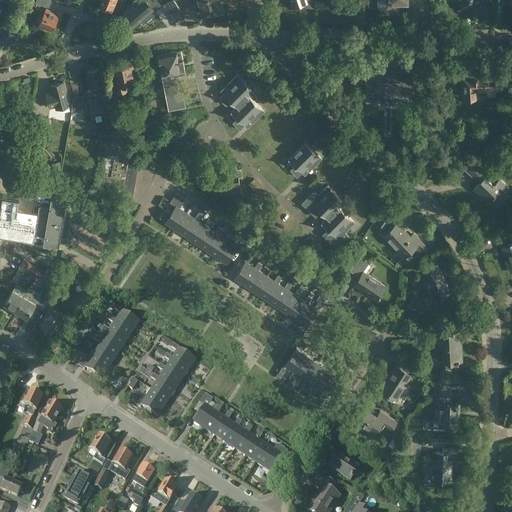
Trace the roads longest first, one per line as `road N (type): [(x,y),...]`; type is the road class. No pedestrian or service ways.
road 1 (residential): [(269,511),(389,330),(162,178),(46,372)]
road 2 (residential): [(489,437),(499,335),(483,268),(455,226),(264,36)]
road 3 (residential): [(264,36),(511,38)]
road 4 (residential): [(261,511),(87,397)]
road 5 (residential): [(117,43),(264,36)]
road 6 (residential): [(36,511),(87,397)]
